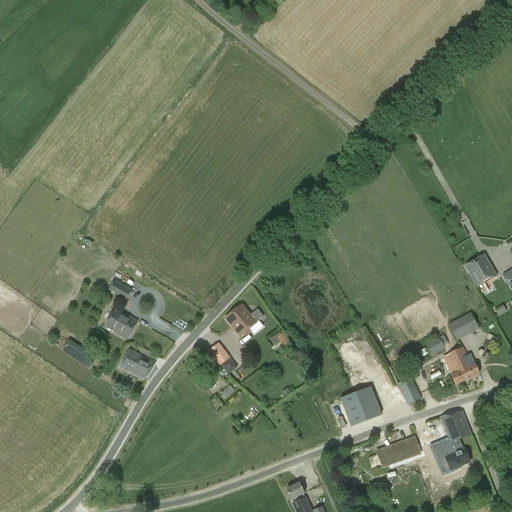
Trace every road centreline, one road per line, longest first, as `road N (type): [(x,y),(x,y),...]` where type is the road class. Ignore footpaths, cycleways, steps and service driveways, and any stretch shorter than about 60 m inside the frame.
road 1 (unclassified): [(64,511),(181,346),(380,144)]
road 2 (unclassified): [(124,511),(191,499),(511,385)]
road 3 (unclassified): [(380,144),(209,0)]
road 4 (unclassified): [(380,144),(511,8)]
